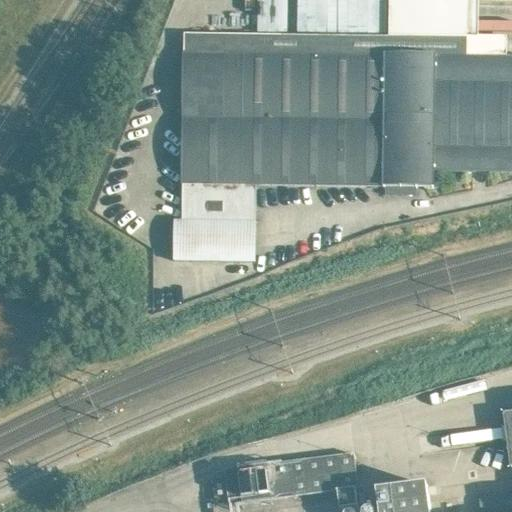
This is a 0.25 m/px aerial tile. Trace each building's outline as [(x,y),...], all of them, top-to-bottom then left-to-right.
[(511,0),(386,0),(386,38),(469,39),(470,4),(470,0),(511,0)] [(175,224),(174,264),(254,265),(255,212),(256,200),(256,187),(383,188),(383,189),(433,190),(434,173),(472,174),(483,174),(511,174),(511,71),(505,71),(505,59),(506,39),(469,39),(386,38),(184,35),(183,63),(181,224),(175,224)] [(94,68),(70,103),(82,111),(111,68),(99,60),(94,68)] [(119,212),(151,121),(133,115),(101,206),(119,212)] [(511,511),(511,414),(504,416),(511,469),(511,511),(429,511),(426,487),(377,493),(379,511),(511,511)] [(353,456),(348,457),(226,473),(226,472),(224,473),(229,507),(336,493),(338,511),(358,510),(355,491),(358,490),(353,456)] [(225,480),(212,482),(215,506),(228,505),(225,480)]
